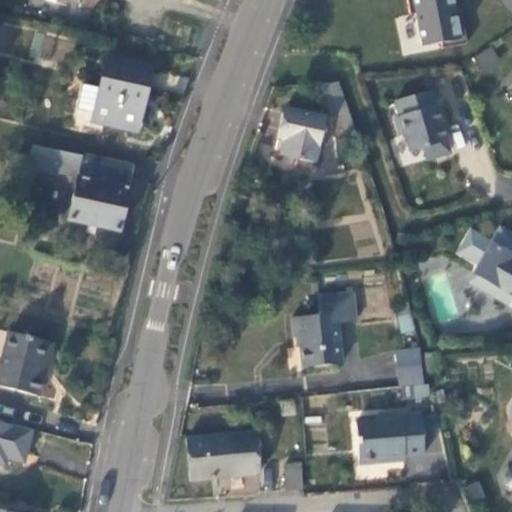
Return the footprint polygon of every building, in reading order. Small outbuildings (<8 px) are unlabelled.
[(406,0),(409,15),(414,15),(421,48),(441,43),(442,50),(466,44),(462,24),(457,24),(452,0),(406,0)] [(98,89),(93,114),(91,121),(135,131),(150,67),(106,56),(98,89)] [(333,115),(336,115),(347,111),(338,83),(322,84),(333,115)] [(76,110),(93,114),(98,89),(82,85),(76,110)] [(449,153),(441,125),(446,124),(440,105),(436,107),(432,91),(396,101),(400,117),(395,118),(400,137),(405,135),(410,153),(423,149),(426,159),(449,153)] [(284,110),(279,132),(286,133),(280,157),(314,164),(323,118),(284,110)] [(357,138),(347,111),(336,115),(346,142),(357,138)] [(61,168),(64,153),(32,147),(29,161),(61,168)] [(81,157),(64,153),(61,168),(29,161),(28,167),(60,173),(77,177),(81,157)] [(81,157),(77,177),(68,221),(119,232),(133,166),(82,155),(81,157)] [(503,290),(498,298),(511,306),(511,234),(499,227),(490,242),(470,231),(458,252),(478,264),(473,273),(503,290)] [(468,282),(498,298),(503,290),(473,273),(468,282)] [(342,363),(337,323),(356,321),(353,292),(318,296),(320,315),(291,318),(293,338),(298,338),(300,352),(301,367),(342,363)] [(396,310),(402,334),(415,331),(409,306),(396,310)] [(0,366),(0,387),(38,397),(43,377),(39,375),(47,342),(9,333),(0,366)] [(394,351),(396,366),(420,364),(419,349),(394,351)] [(420,364),(396,366),(398,388),(422,385),(420,364)] [(354,421),(358,462),(422,456),(419,415),(354,421)] [(31,430),(0,422),(0,464),(4,466),(6,458),(23,462),(31,430)] [(254,432),(186,439),(187,457),(190,482),(259,475),(254,432)] [(302,490),(300,465),(283,465),(284,491),(302,490)] [(511,467),(507,470),(504,475),(503,482),(505,485),(509,488),(511,489),(511,467)] [(472,502),(482,498),(475,481),(465,486),(472,502)]
